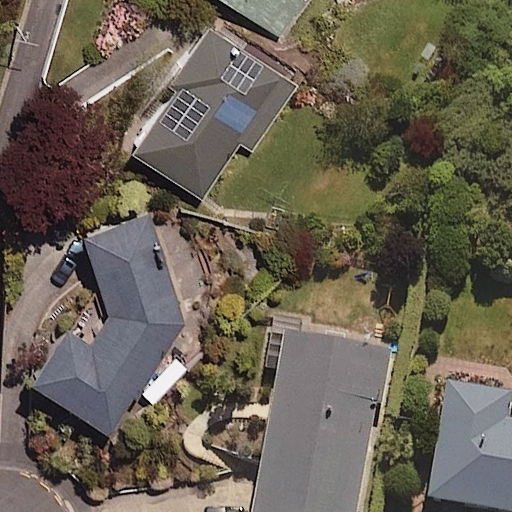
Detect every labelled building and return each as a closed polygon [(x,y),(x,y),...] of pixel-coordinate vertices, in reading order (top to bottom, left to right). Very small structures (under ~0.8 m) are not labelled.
[(300,0),(236,0),(279,30),(300,0)] [(299,76),(207,11),(170,64),(179,71),(130,142),(201,191),(239,137),(251,145),(299,76)] [(182,319),(145,202),(74,224),(102,313),(87,334),(65,318),(29,366),(106,422),(182,319)] [(360,511),(378,406),(385,407),(395,351),(290,334),(259,511),(360,511)] [(511,511),(511,393),(450,384),(431,501),(505,511),(511,511)]
